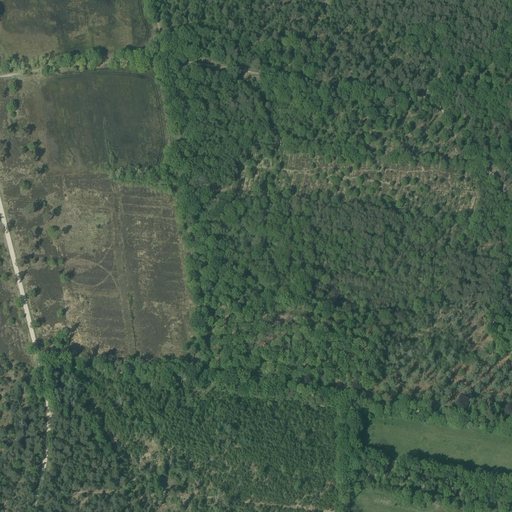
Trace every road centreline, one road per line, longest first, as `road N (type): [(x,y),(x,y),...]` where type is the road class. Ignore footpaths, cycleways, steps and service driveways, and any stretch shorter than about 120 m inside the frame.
road 1 (track): [(211,382),(39,364)]
road 2 (track): [(511,427),(348,399)]
road 3 (track): [(39,364),(0,208)]
road 4 (track): [(348,399),(211,382)]
road 5 (track): [(39,490),(47,437),(39,364)]
